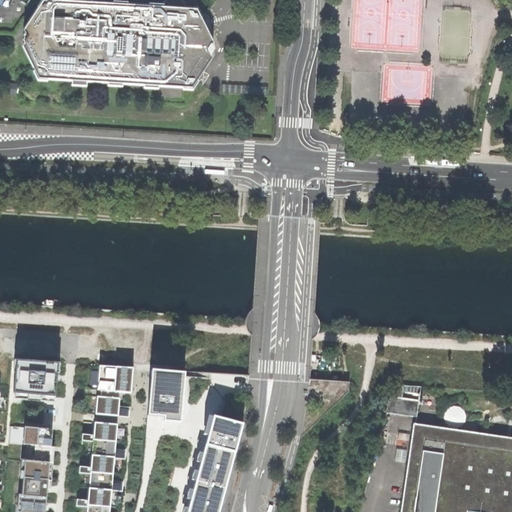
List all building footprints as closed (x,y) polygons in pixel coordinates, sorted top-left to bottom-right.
[(26,35),(24,38),(25,40),(23,42),(25,46),(27,44),(41,72),(39,72),(40,75),(43,76),(45,78),(48,78),(47,76),(78,77),(77,79),(78,80),(84,80),(83,78),(114,79),(113,81),(114,82),(119,82),(120,82),(149,84),(150,84),(155,85),(156,84),(185,86),(186,86),(189,87),(190,84),(193,84),(195,82),(195,81),(211,57),(211,56),(213,54),(213,53),(212,52),(212,51),(212,50),(213,49),(213,48),(212,46),(211,46),(207,22),(204,22),(193,21),(193,19),(198,20),(198,19),(197,16),(194,16),(193,13),(190,13),(183,0),(166,0),(160,11),(153,11),(152,7),(127,6),(124,9),(118,8),(119,11),(108,11),(87,10),(88,8),(88,7),(82,7),(79,0),(51,0),(48,5),(47,7),(44,7),(42,10),(45,11),(27,37),(26,35)] [(222,85),(222,93),(269,96),(269,88),(222,85)] [(14,360),(13,373),(15,374),(14,393),(14,399),(53,403),(54,397),(55,397),(57,373),(59,373),(60,363),(54,363),(54,364),(20,361),(20,360),(14,360)] [(97,397),(95,415),(118,417),(129,418),(130,407),(119,406),(119,399),(118,399),(119,393),(131,394),(133,368),(132,368),(117,367),(99,366),(97,391),(101,391),(101,392),(100,397),(97,397)] [(151,374),(147,416),(164,417),(163,422),(180,423),(184,376),(185,373),(151,371),(151,374)] [(385,414),(416,418),(420,387),(392,385),(385,414)] [(219,511),(242,424),(213,417),(208,436),(213,437),(210,446),(205,445),(187,511),(219,511)] [(76,500),(76,506),(84,507),(87,507),(86,511),(109,511),(112,491),(122,492),(123,482),(112,481),(114,458),(125,459),(126,450),(115,449),(117,425),(94,423),(93,435),(90,435),(82,434),(81,441),(93,442),(90,468),(79,467),(79,473),(90,474),(88,500),(76,500)] [(511,511),(511,437),(433,426),(412,423),(400,511),(511,511)] [(10,427),(9,444),(22,445),(24,428),(10,427)] [(45,511),(46,506),(47,506),(47,503),(46,503),(47,497),(47,493),(48,493),(48,490),(47,490),(47,489),(49,489),(49,486),(48,486),(49,469),(50,469),(51,466),(49,466),(51,450),(52,450),(52,447),(51,447),(52,430),(24,427),(23,445),(26,445),(25,461),(21,460),(19,473),(20,478),(23,479),(22,495),(18,495),(17,507),(16,511),(45,511)]
